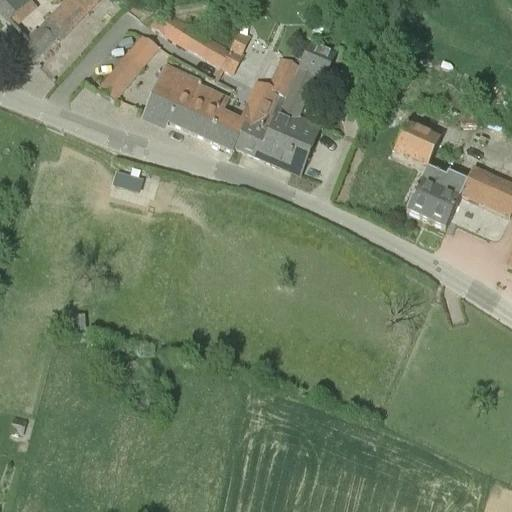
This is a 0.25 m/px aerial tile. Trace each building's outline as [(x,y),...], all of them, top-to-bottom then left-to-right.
[(0,0),(0,15),(8,24),(31,4),(26,0),(0,0)] [(149,31),(220,74),(229,53),(171,18),(166,25),(157,20),(149,31)] [(311,28),(305,43),(316,47),(322,32),(311,28)] [(55,43),(41,30),(20,52),(32,65),(55,43)] [(114,105),(157,52),(141,42),(98,94),(97,94),(95,95),(114,105)] [(297,74),(285,101),(302,108),(313,81),(322,84),(334,57),(309,46),(298,74),(297,74)] [(145,117),(206,144),(218,116),(222,117),(222,115),(223,115),(228,102),(200,89),(202,85),(166,68),(145,117)] [(285,101),(297,74),(289,70),(278,95),(256,85),(239,123),(223,115),(222,115),(222,117),(218,116),(206,144),(231,155),(231,156),(232,156),(235,151),(243,131),(268,141),(280,113),(285,101)] [(320,130),(297,120),(280,113),(268,141),(243,131),(235,151),(258,162),(259,159),(300,178),(320,130)] [(445,182),(427,173),(439,145),(405,129),(392,159),(425,174),(405,217),(444,234),(461,199),(509,222),(511,215),(511,189),(472,172),(466,186),(447,177),(445,182)] [(111,188),(139,196),(143,183),(115,175),(111,188)]
